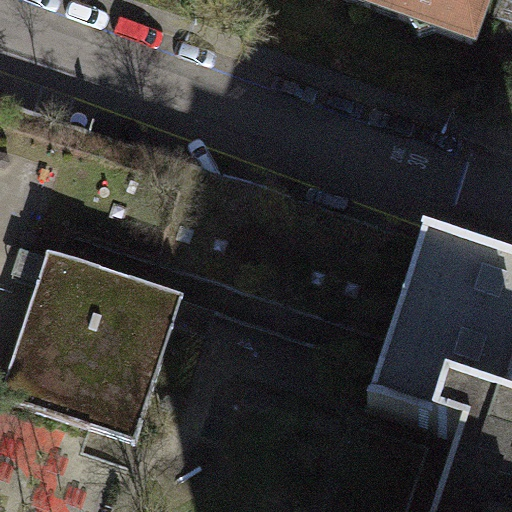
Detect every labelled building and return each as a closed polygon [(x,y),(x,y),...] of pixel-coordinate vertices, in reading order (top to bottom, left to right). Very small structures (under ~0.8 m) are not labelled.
[(341,0),(411,25),(421,38),(435,33),(473,47),(489,0),(341,0)] [(0,241),(48,258),(59,261),(67,235),(97,146),(423,255),(426,246),(100,138),(0,104),(0,241)] [(97,146),(67,235),(393,344),(423,255),(97,146)] [(0,241),(0,511),(442,511),(464,446),(369,415),(393,344),(67,235),(59,261),(183,303),(135,447),(0,402),(0,400),(48,258),(0,241)] [(442,511),(511,511),(511,417),(507,416),(511,400),(511,273),(426,245),(426,246),(423,255),(393,344),(369,415),(464,446),(442,511)] [(183,303),(59,261),(48,258),(0,400),(0,402),(135,447),(183,303)]
